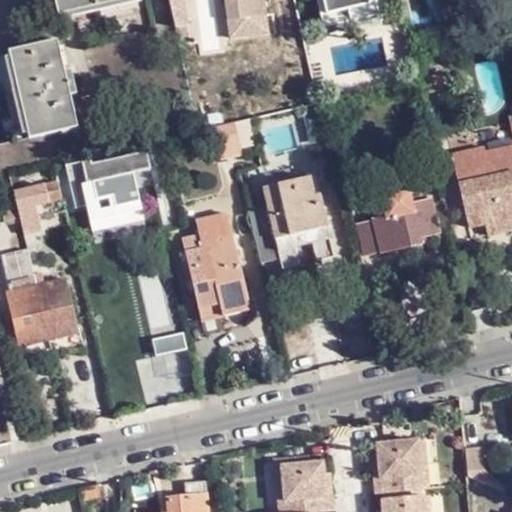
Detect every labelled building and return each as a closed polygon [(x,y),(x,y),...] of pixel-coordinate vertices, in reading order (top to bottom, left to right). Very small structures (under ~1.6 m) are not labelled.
[(108,0),(55,0),(58,11),(108,0)] [(274,11),(272,0),(233,0),(237,17),(274,11)] [(345,0),(316,0),(322,23),(350,17),(345,0)] [(375,0),(345,0),(350,17),(377,10),(375,0)] [(377,10),(350,17),(354,32),(381,26),(377,10)] [(350,17),(322,23),(326,39),(354,32),(350,17)] [(76,127),(58,38),(8,50),(27,138),(76,127)] [(243,152),(236,121),(213,126),(220,157),(243,152)] [(165,148),(162,137),(150,140),(153,150),(165,148)] [(469,233),(484,230),(511,223),(511,146),(475,155),(481,180),(459,186),(469,233)] [(152,168),(148,152),(126,156),(129,166),(118,168),(115,158),(98,162),(97,157),(74,163),(78,182),(71,184),(75,206),(87,204),(91,219),(106,217),(107,220),(115,230),(126,227),(128,216),(128,211),(142,208),(141,201),(155,198),(150,169),(152,168)] [(320,203),(313,177),(265,187),(277,239),(331,228),(326,201),(320,203)] [(0,195),(12,192),(10,186),(0,188),(0,195)] [(40,186),(12,192),(0,195),(0,215),(2,222),(18,218),(22,235),(40,233),(35,209),(45,206),(40,186)] [(440,235),(432,200),(413,204),(410,194),(408,191),(403,191),(387,195),(383,196),(381,199),(380,203),(383,217),(355,224),(363,257),(380,253),(381,256),(422,247),(420,240),(440,235)] [(224,304),(248,299),(228,214),(197,221),(201,237),(182,241),(201,322),(226,316),(224,304)] [(511,223),(484,230),(486,240),(511,233),(511,223)] [(35,286),(26,252),(3,257),(11,293),(8,293),(19,337),(28,335),(30,344),(70,335),(68,327),(77,324),(66,280),(35,286)] [(251,311),(248,299),(224,304),(226,316),(251,311)] [(419,466),(428,466),(425,441),(415,442),(419,466)] [(374,495),(430,489),(428,466),(419,466),(415,442),(377,446),(378,460),(382,464),(381,469),(372,470),(374,495)] [(480,450),(463,452),(464,477),(483,475),(480,450)] [(382,464),(378,460),(371,461),(372,470),(381,469),(382,464)] [(328,511),(326,486),(313,485),(318,478),(316,463),(277,466),(279,490),(270,492),(272,511),(328,511)] [(279,490),(277,466),(268,466),(270,492),(279,490)] [(313,485),(326,486),(326,477),(318,478),(313,485)] [(207,511),(206,482),(185,484),(186,496),(164,497),(164,511),(207,511)] [(100,484),(78,489),(82,511),(99,511),(97,499),(101,498),(100,484)] [(425,511),(423,497),(388,500),(388,511),(425,511)] [(425,511),(431,511),(431,497),(423,497),(425,511)]
